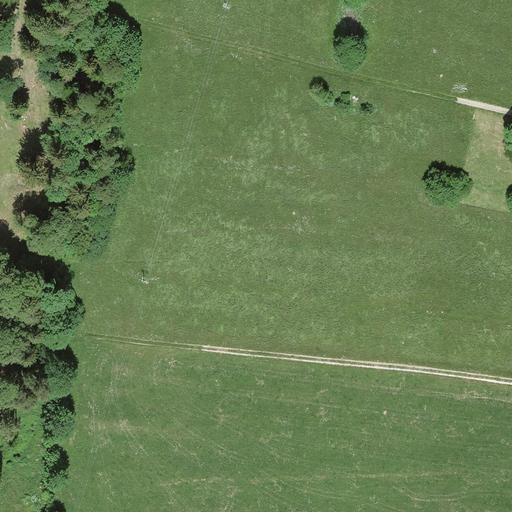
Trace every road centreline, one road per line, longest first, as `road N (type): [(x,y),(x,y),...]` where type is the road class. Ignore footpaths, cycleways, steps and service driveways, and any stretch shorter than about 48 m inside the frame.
road 1 (track): [(74,336),(511,383)]
road 2 (track): [(126,20),(457,101)]
